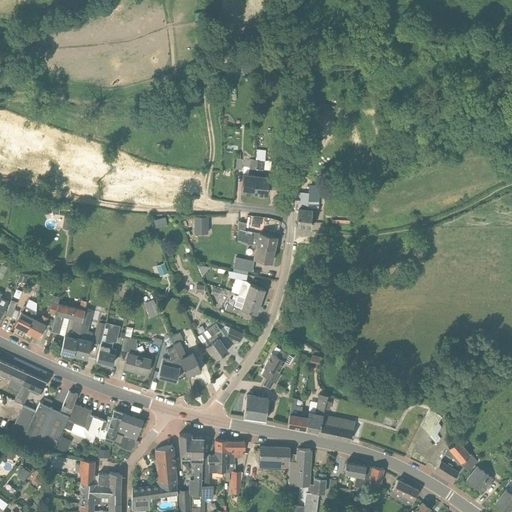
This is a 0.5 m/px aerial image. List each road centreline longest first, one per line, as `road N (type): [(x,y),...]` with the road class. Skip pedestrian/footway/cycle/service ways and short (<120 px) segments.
road 1 (unclassified): [(210,421),(265,334),(287,260),(295,97),(284,0)]
road 2 (tertiary): [(470,511),(420,477),(360,452),(210,421)]
road 3 (track): [(304,234),(401,232),(511,185)]
road 4 (tertiary): [(168,411),(0,344)]
road 5 (track): [(221,62),(205,70),(212,153),(204,193),(222,206)]
